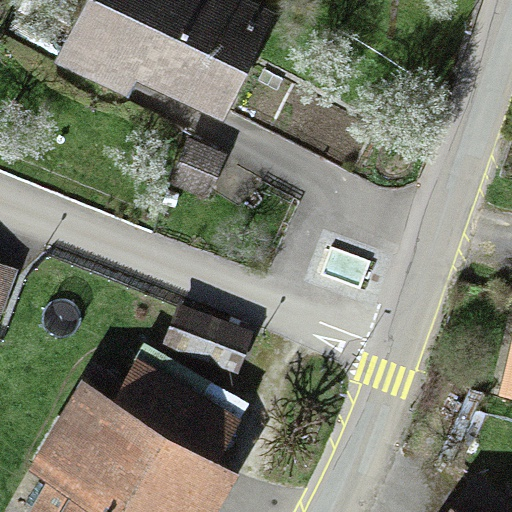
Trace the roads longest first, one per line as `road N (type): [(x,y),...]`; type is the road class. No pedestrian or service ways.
road 1 (unclassified): [(383,375),(191,277),(0,212)]
road 2 (tertiary): [(383,375),(511,0)]
road 3 (tertiary): [(329,511),(370,426),(383,375)]
